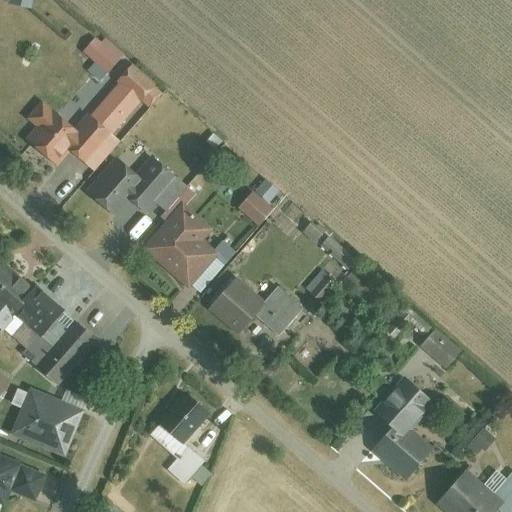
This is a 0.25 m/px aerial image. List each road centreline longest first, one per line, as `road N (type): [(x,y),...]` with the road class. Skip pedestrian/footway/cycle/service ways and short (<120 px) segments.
road 1 (residential): [(372,511),(154,319)]
road 2 (residential): [(154,319),(0,178)]
road 3 (residential): [(154,319),(72,511)]
